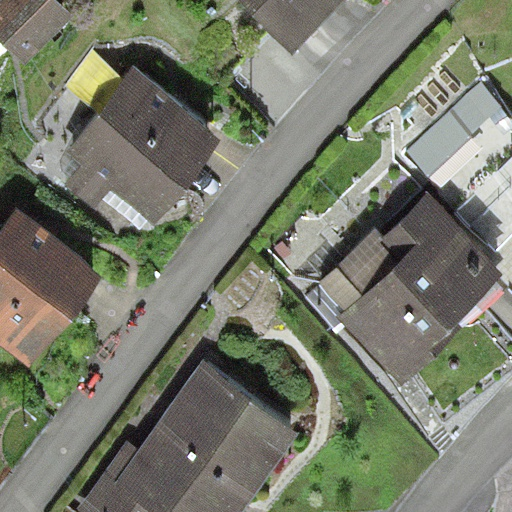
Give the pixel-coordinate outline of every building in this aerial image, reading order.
[(0,0),(0,34),(28,60),(77,7),(70,0),(0,0)] [(324,0),(266,0),(296,29),(324,0)] [(213,128),(136,71),(80,146),(157,203),(213,128)] [(96,269),(19,213),(0,239),(0,293),(51,330),(96,269)] [(437,222),(352,313),(404,361),(489,271),(437,222)] [(230,511),(290,427),(205,368),(128,476),(179,511),(230,511)]
